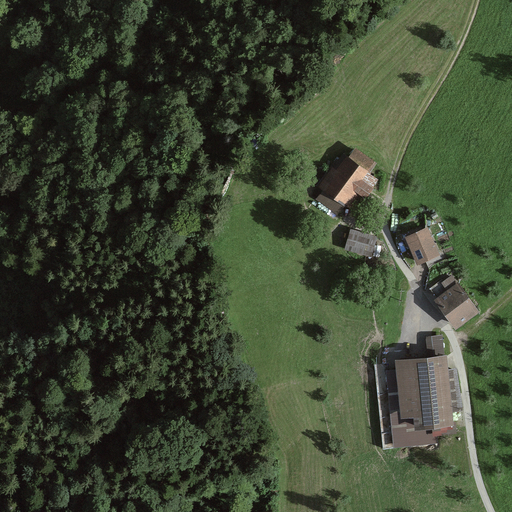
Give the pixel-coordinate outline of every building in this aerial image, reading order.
[(324,189),(317,199),(338,215),(345,206),(353,212),(364,198),(366,200),(375,187),(364,179),(376,163),(357,148),(350,157),(345,154),(320,187),(324,189)] [(428,228),(404,239),(417,268),(441,257),(428,228)] [(378,237),(351,229),(346,249),(372,256),(378,237)] [(432,289),(437,296),(434,298),(455,327),(479,310),(459,281),(457,283),(451,275),(432,289)] [(428,348),(394,352),(398,394),(385,395),(387,414),(393,413),(396,447),(436,442),(435,429),(454,427),(453,412),(463,411),(458,368),(449,369),(448,354),(445,354),(443,334),(426,336),(428,348)]
